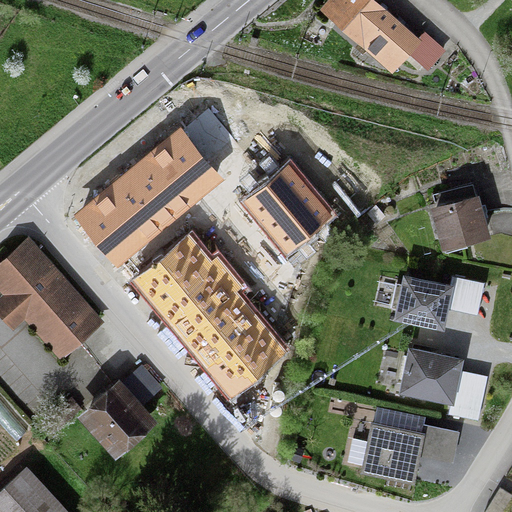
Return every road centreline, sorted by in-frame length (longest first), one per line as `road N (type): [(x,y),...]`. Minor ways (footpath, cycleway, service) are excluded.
road 1 (residential): [(21,190),(243,446),(305,486),(384,511)]
road 2 (primary): [(21,190),(249,0)]
road 3 (residential): [(425,0),(479,54),(502,96),(511,142)]
